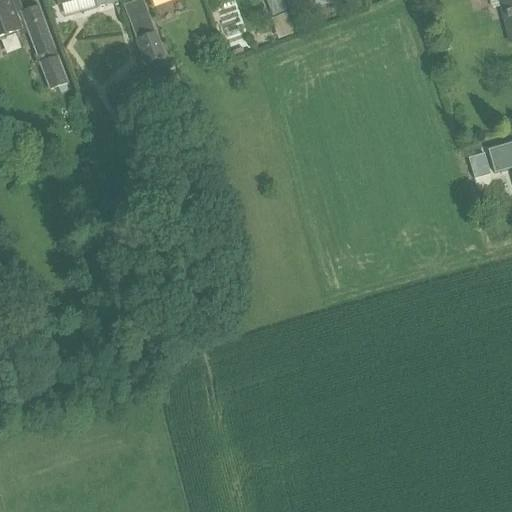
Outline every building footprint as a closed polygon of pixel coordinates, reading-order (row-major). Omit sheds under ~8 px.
[(8,0),(0,3),(0,38),(19,32),(21,37),(28,34),(36,55),(34,56),(38,66),(39,66),(50,92),(67,85),(38,6),(23,12),(18,0),(8,0)] [(55,0),(57,5),(77,0),(94,0),(97,8),(118,3),(117,0),(55,0)] [(136,40),(145,65),(165,57),(157,33),(155,34),(141,0),(125,7),(138,40),(136,40)] [(265,0),(273,17),(288,12),(282,0),(265,0)] [(511,0),(499,0),(501,6),(511,43),(511,42),(511,0)] [(73,24),(89,20),(85,5),(69,9),(73,24)] [(168,86),(162,73),(151,78),(156,90),(165,87),(168,86)] [(117,107),(124,126),(173,106),(165,87),(156,90),(144,95),(142,90),(130,95),(132,100),(117,107)] [(511,143),(487,150),(494,174),(511,169),(511,143)] [(109,233),(107,225),(96,186),(80,191),(89,221),(93,237),(109,233)]
